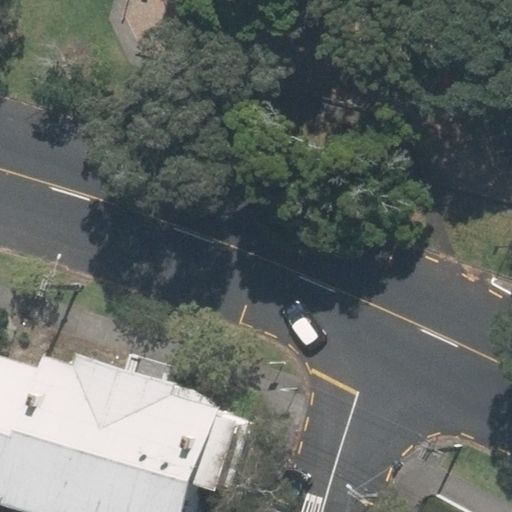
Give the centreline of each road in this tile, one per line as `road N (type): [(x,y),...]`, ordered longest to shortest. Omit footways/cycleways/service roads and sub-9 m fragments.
road 1 (residential): [(385,312),(211,239),(0,169)]
road 2 (residential): [(385,312),(326,511)]
